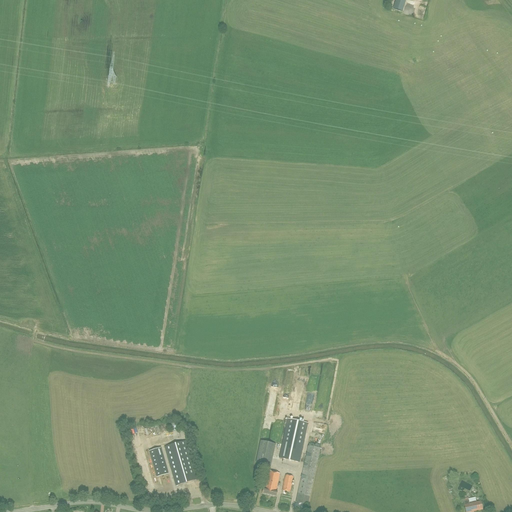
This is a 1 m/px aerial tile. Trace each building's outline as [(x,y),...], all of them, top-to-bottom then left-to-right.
[(402,12),(405,0),(397,0),(394,9),(402,12)] [(299,462),(308,424),(288,419),(279,458),(299,462)] [(178,431),(180,426),(177,422),(172,422),(170,427),(173,431),(178,431)] [(176,486),(197,480),(186,441),(165,447),(176,486)] [(261,441),(256,463),(270,466),(275,445),(261,441)] [(308,505),(320,449),(309,446),(296,503),(308,505)] [(157,478),(169,474),(161,448),(149,452),(157,478)] [(276,497),(277,492),(276,492),(280,474),(269,471),(265,487),(264,489),(262,494),(276,497)] [(282,491),(290,492),(293,477),(285,475),(282,491)] [(466,511),(471,511),(474,511),(483,509),(481,502),(476,503),(476,501),(469,503),(469,500),(464,501),(466,511)]
